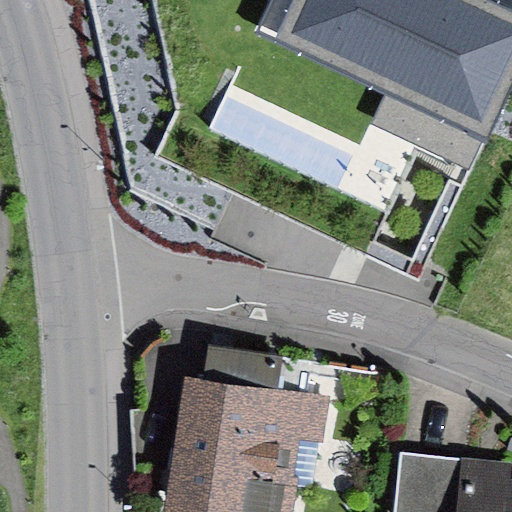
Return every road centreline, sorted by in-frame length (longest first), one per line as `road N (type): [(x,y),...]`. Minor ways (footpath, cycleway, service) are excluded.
road 1 (residential): [(68,283),(266,290),(400,324),(511,368)]
road 2 (tertiary): [(12,0),(32,64),(68,283)]
road 3 (tertiary): [(68,283),(77,511)]
